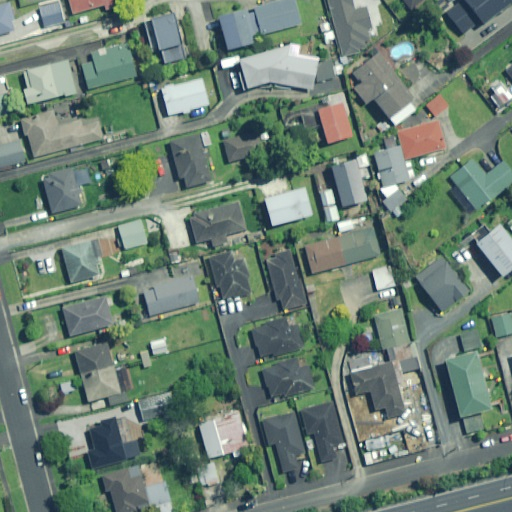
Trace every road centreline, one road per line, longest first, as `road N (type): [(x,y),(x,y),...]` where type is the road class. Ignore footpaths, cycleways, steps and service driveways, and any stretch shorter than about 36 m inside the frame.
road 1 (residential): [(511,449),(266,511)]
road 2 (residential): [(0,340),(45,511)]
